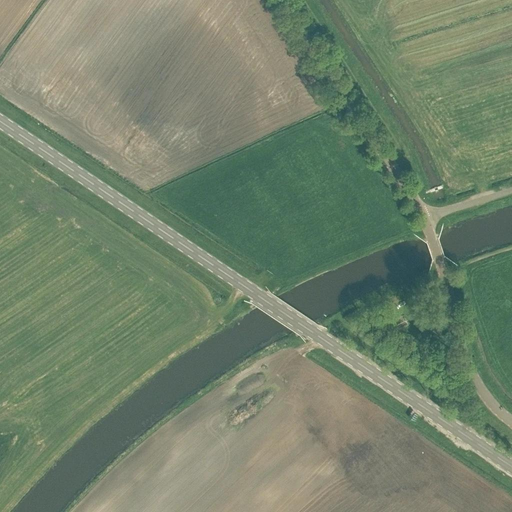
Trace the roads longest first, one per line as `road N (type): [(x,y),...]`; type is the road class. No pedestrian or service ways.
road 1 (primary): [(511,467),(0,121)]
road 2 (tertiary): [(423,218),(284,0)]
road 3 (tertiary): [(511,422),(471,372),(423,218)]
